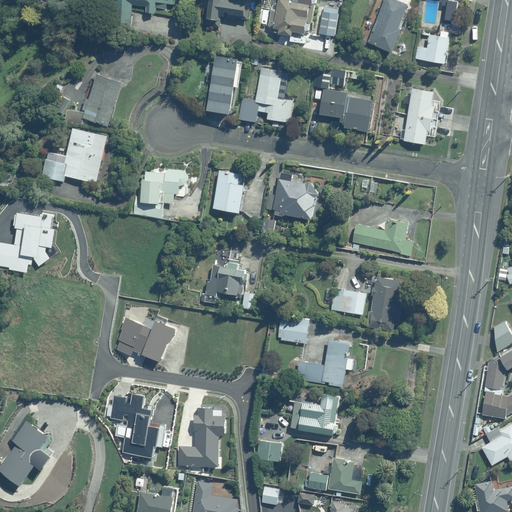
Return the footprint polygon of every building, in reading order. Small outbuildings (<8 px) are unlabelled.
[(176,5),(176,0),(116,0),(116,4),(121,5),(119,21),(131,22),(134,5),(149,7),(148,13),(158,14),(159,9),(167,10),(168,4),(176,5)] [(212,0),(210,19),(223,20),(223,18),(227,18),(227,15),(231,16),(230,20),(250,22),(253,0),(212,0)] [(282,0),(280,12),(272,11),(269,27),(277,28),(276,34),(296,37),(297,33),(311,35),(316,6),(317,6),(318,0),(295,0),(282,0)] [(413,5),(399,0),(387,0),(369,42),(397,54),(407,30),(403,29),(413,5)] [(442,36),(431,34),(428,48),(416,46),(414,58),(448,64),(452,38),(451,38),(452,31),(443,30),(442,36)] [(210,111),(236,114),(238,88),(243,88),(246,60),(216,57),(210,111)] [(284,70),(260,67),(256,105),(245,104),(243,119),(249,120),(250,116),(255,116),(256,112),(270,114),(270,119),(292,122),(294,101),(280,100),(284,70)] [(369,92),(348,90),(349,72),(317,69),(315,88),(325,88),(322,116),(343,118),(343,123),(347,123),(347,129),(375,132),(379,100),(368,99),(369,92)] [(92,100),(90,100),(86,112),(68,110),(67,123),(87,125),(88,120),(112,128),(127,82),(101,73),(92,100)] [(439,129),(441,118),(442,111),(440,111),(441,101),(435,100),(436,93),(414,89),(407,128),(404,128),(402,140),(407,141),(407,142),(429,145),(429,144),(431,131),(435,132),(435,129),(439,129)] [(99,184),(109,137),(73,129),(67,157),(48,153),(43,177),(66,182),(67,177),(99,184)] [(216,209),(244,213),(248,186),(246,186),(248,174),(221,170),(216,209)] [(187,172),(144,171),(144,187),(137,187),(136,217),(164,218),(165,203),(177,203),(177,195),(182,195),(182,186),(186,187),(187,186),(188,186),(189,185),(189,184),(190,184),(190,183),(191,182),(191,181),(191,180),(191,179),(191,178),(191,177),(191,176),(190,175),(190,174),(189,174),(189,173),(188,173),(188,172),(187,172)] [(285,215),(315,220),(318,199),(322,197),(313,182),(310,184),(281,179),(275,216),(285,218),(285,215)] [(408,240),(412,223),(390,218),(387,231),(357,224),(353,242),(403,253),(402,254),(413,256),(416,242),(408,240)] [(264,220),(263,234),(274,235),(276,221),(264,220)] [(511,239),(505,239),(503,254),(509,255),(510,247),(509,246),(511,239)] [(255,310),(257,294),(245,292),(245,284),(248,284),(249,271),(240,270),(241,264),(231,263),(231,267),(216,266),(214,283),(208,282),(207,294),(203,293),(202,301),(221,303),(223,294),(243,296),(242,308),(255,310)] [(372,312),(369,327),(395,332),(397,320),(402,321),(406,300),(402,300),(405,282),(379,277),(377,288),(376,288),(374,295),(376,296),(374,312),(372,312)] [(331,310),(365,315),(368,293),(334,288),(331,310)] [(176,343),(180,329),(145,318),(144,323),(127,318),(123,331),(124,331),(121,340),(122,341),(119,351),(135,357),(137,352),(141,354),(140,356),(149,359),(150,357),(166,363),(173,342),(176,343)] [(283,340),(308,343),(310,322),(285,319),(283,340)] [(511,344),(511,333),(505,322),(496,327),(499,353),(511,344)] [(350,359),(353,342),(332,339),(330,349),(327,348),(325,358),(328,359),(327,364),(302,360),(299,379),(346,387),(349,370),(353,370),(355,359),(350,359)] [(487,387),(504,389),(507,365),(510,371),(511,370),(511,348),(490,360),(487,387)] [(511,390),(508,393),(510,396),(487,392),(484,415),(508,418),(511,415),(511,390)] [(323,406),(298,402),(294,429),(337,435),(338,424),(335,423),(340,396),(325,394),(323,406)] [(125,453),(157,458),(159,447),(164,448),(168,426),(155,424),(157,410),(145,408),(146,398),(135,396),(134,404),(127,403),(127,398),(117,397),(115,406),(108,405),(106,415),(112,416),(111,419),(130,422),(125,453)] [(26,486),(38,468),(34,465),(36,461),(39,463),(54,442),(52,441),(55,437),(28,419),(14,439),(19,443),(2,470),(26,486)] [(491,442),(483,447),(493,467),(510,458),(511,461),(511,424),(502,430),(500,427),(487,435),(491,442)] [(264,460),(282,462),(284,444),(266,442),(264,460)] [(332,490),(363,494),(365,481),(354,480),(356,461),(336,458),(332,490)] [(193,511),(240,511),(241,508),(238,508),(240,498),(212,495),(214,483),(197,480),(193,511)] [(511,500),(511,487),(496,490),(495,482),(477,483),(478,499),(477,499),(478,510),(482,510),(481,511),(510,511),(510,500),(511,500)] [(262,502),(278,505),(281,488),(265,485),(262,502)] [(179,511),(182,488),(166,486),(165,495),(142,492),(139,511),(179,511)] [(300,504),(315,506),(317,494),(301,492),(300,504)] [(359,511),(361,506),(351,505),(351,503),(334,501),(332,511),(359,511)]
